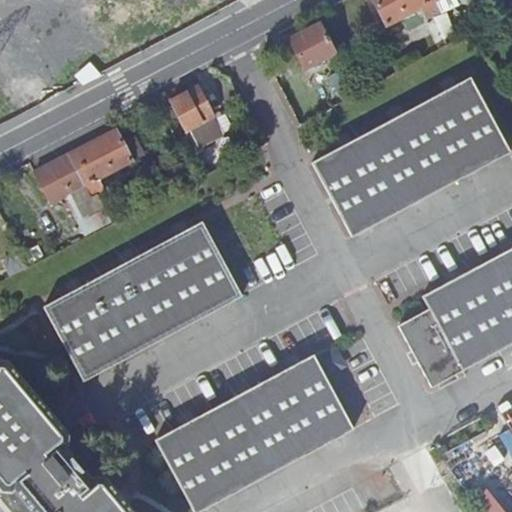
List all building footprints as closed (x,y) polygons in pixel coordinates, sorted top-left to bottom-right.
[(426,9),(421,0),(372,0),(388,29),(403,21),(410,34),(426,26),(440,51),(447,47),(440,35),(438,31),(432,20),(426,9)] [(421,0),(426,9),(432,20),(439,16),(433,5),(442,0),(421,0)] [(334,55),(319,26),(303,35),(305,38),(292,45),(306,70),(334,55)] [(365,58),(353,65),(365,89),(378,82),(365,58)] [(470,81),(314,164),(353,239),(511,155),(470,81)] [(188,98),(186,96),(171,104),(186,133),(192,130),(193,133),(190,135),(192,139),(179,147),(197,180),(205,175),(195,156),(202,153),(199,147),(217,138),(212,129),(216,127),(212,119),(214,118),(200,91),(188,98)] [(252,128),(246,116),(233,122),(239,134),(252,128)] [(133,163),(122,143),(116,132),(75,153),(97,195),(105,192),(99,181),(133,163)] [(144,157),(133,137),(122,143),(133,163),(144,157)] [(97,195),(75,153),(36,174),(52,206),(68,197),(87,235),(111,222),(104,209),(97,195)] [(203,223),(44,307),(84,380),(242,297),(203,223)] [(511,250),(424,297),(430,310),(399,326),(431,388),(511,345),(511,250)] [(314,356),(157,439),(195,511),(197,511),(354,430),(314,356)] [(0,361),(0,481),(4,486),(13,487),(17,484),(26,494),(21,498),(32,511),(37,511),(40,510),(41,511),(135,511),(107,478),(96,477),(93,480),(63,446),(68,442),(68,431),(9,361),(0,361)] [(456,476),(485,511),(504,511),(467,466),(456,476)] [(41,511),(40,510),(37,511),(32,511),(21,498),(26,494),(17,484),(13,487),(4,486),(4,498),(16,511),(41,511)]
